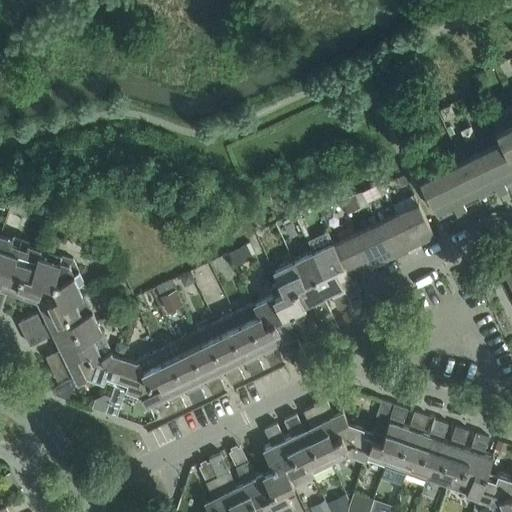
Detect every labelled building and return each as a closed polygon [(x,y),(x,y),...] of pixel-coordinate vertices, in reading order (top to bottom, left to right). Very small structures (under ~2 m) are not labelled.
[(511,102),(490,114),(495,125),(498,124),(511,154),(511,102)] [(511,154),(498,124),(495,125),(413,165),(436,211),(452,203),(456,211),(465,206),(462,198),(493,183),(497,191),(506,186),(503,179),(511,174),(511,154)] [(340,198),(347,213),(360,207),(353,192),(340,198)] [(435,236),(426,217),(419,201),(397,212),(414,246),(435,236)] [(321,208),(325,218),(331,215),(333,209),(330,204),(321,208)] [(414,246),(397,212),(377,221),(394,256),(414,246)] [(394,256),(377,221),(356,231),(373,266),(394,256)] [(373,266),(356,231),(334,242),(351,277),(373,266)] [(58,258),(0,237),(0,286),(33,298),(38,302),(47,320),(42,322),(37,312),(19,321),(30,344),(39,339),(33,328),(68,311),(63,302),(84,292),(75,274),(80,271),(73,257),(60,253),(58,258)] [(351,277),(334,242),(334,240),(313,250),(323,271),(313,275),(322,296),(324,295),(330,292),(337,306),(360,296),(353,281),(351,277)] [(229,251),(235,264),(254,255),(248,242),(229,251)] [(323,271),(313,250),(293,259),(303,280),(292,285),(293,286),(303,305),(311,301),(327,334),(339,328),(324,295),(322,296),(313,275),(323,271)] [(511,282),(511,255),(500,261),(511,283),(511,282)] [(303,305),(293,286),(292,285),(303,280),(293,259),(273,269),(282,289),(274,293),(278,301),(281,300),(292,304),(295,309),(303,305)] [(177,274),(182,285),(193,279),(188,268),(177,274)] [(154,284),(157,292),(172,285),(169,277),(154,284)] [(157,295),(164,311),(180,303),(173,288),(157,295)] [(98,321),(84,292),(63,302),(68,311),(33,328),(39,339),(53,333),(57,340),(98,321)] [(304,329),(295,309),(292,304),(281,300),(278,301),(274,293),(254,303),(264,323),(274,318),(283,339),(290,353),(302,347),(295,333),(304,329)] [(264,323),(254,303),(235,312),(245,332),(254,327),(264,348),(270,363),(283,357),(276,342),(283,339),(274,318),(264,323)] [(143,307),(141,314),(143,319),(150,316),(145,306),(143,307)] [(245,332),(235,312),(215,321),(225,342),(234,337),(245,358),(244,358),(251,372),(263,366),(256,352),(264,348),(254,327),(245,332)] [(112,350),(98,321),(57,340),(61,348),(46,355),(52,367),(87,351),(91,360),(112,350)] [(225,342),(215,321),(196,331),(206,351),(215,346),(225,367),(224,367),(231,382),(244,376),(237,361),(244,358),(245,358),(234,337),(225,342)] [(206,351),(196,331),(176,340),(186,360),(196,356),(205,376),(205,377),(212,391),(224,385),(217,371),(224,367),(225,367),(215,346),(206,351)] [(186,360),(176,340),(157,350),(166,370),(177,365),(187,385),(185,386),(192,400),(205,395),(198,380),(205,377),(205,376),(196,356),(186,360)] [(116,377),(124,355),(112,351),(112,350),(91,360),(87,351),(52,367),(58,379),(72,372),(74,375),(76,380),(88,375),(104,380),(106,374),(116,377)] [(166,370),(157,350),(137,359),(147,379),(157,375),(174,409),(185,404),(178,390),(185,386),(187,385),(177,365),(166,370)] [(147,379),(137,359),(136,360),(124,355),(116,377),(127,381),(125,388),(141,393),(147,405),(155,401),(162,415),(174,409),(157,375),(147,379)] [(76,380),(74,375),(51,387),(53,392),(67,397),(76,380)] [(333,412),(326,398),(315,403),(332,438),(342,434),(352,454),(353,453),(364,457),(371,436),(382,439),(388,418),(393,402),(381,398),(376,414),(377,414),(370,435),(361,432),(363,425),(348,420),(342,408),(333,412)] [(410,426),(408,425),(401,423),(407,407),(393,402),(388,418),(382,439),(371,436),(364,457),(385,465),(393,443),(403,446),(410,426)] [(332,438),(315,403),(304,409),(311,423),(304,427),(303,427),(313,448),(322,443),(332,463),(352,454),(342,434),(332,438)] [(431,433),(429,432),(421,429),(427,414),(414,410),(408,425),(410,426),(403,446),(393,443),(385,465),(405,472),(413,450),(423,454),(431,433)] [(303,427),(304,427),(297,412),(284,418),(291,433),(284,436),(283,437),(293,457),(303,452),(312,473),(332,463),(322,443),(313,448),(303,427)] [(451,440),(449,439),(442,437),(447,421),(434,417),(429,432),(431,433),(423,454),(413,450),(405,472),(426,479),(433,457),(444,461),(451,440)] [(283,437),(284,436),(277,422),(265,428),(272,442),(262,447),(272,466),(274,471),(286,475),(288,474),(292,482),(293,482),(312,473),(303,452),(293,457),(283,437)] [(471,447),(470,446),(462,444),(467,428),(455,424),(449,439),(451,440),(444,461),(433,457),(426,479),(446,486),(454,464),(464,468),(471,447)] [(482,451),(488,435),(475,431),(470,446),(471,447),(464,468),(454,464),(446,486),(476,497),(485,475),(492,455),(482,451)] [(220,451),(209,457),(218,475),(234,510),(229,511),(247,511),(244,505),(254,500),(244,480),(243,480),(236,484),(220,451)] [(274,490),(274,489),(264,470),(256,474),(249,460),(236,466),(243,480),(244,480),(254,500),(244,505),(247,511),(271,511),(263,495),(274,490)] [(292,482),(288,474),(286,475),(274,471),(272,466),(264,470),(274,489),(274,490),(263,495),(271,511),(281,511),(294,506),(284,486),(292,482)] [(494,478),(485,475),(476,497),(488,501),(489,502),(510,492),(511,497),(511,476),(496,471),(494,478)] [(210,510),(208,511),(229,511),(234,510),(218,475),(206,480),(213,495),(204,499),(210,510)] [(511,511),(511,497),(510,492),(489,502),(493,511),(511,511)] [(349,503),(347,511),(349,511),(368,511),(369,510),(349,503)]
